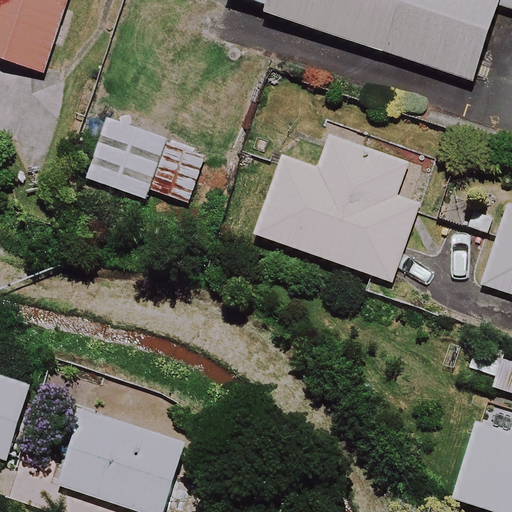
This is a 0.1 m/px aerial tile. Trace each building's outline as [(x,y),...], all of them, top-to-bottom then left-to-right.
[(0,0),(0,59),(43,74),(67,0),(0,0)] [(241,0),(270,9),(267,19),(478,86),(505,0),(241,0)] [(163,142),(109,121),(86,180),(140,200),(145,188),(188,205),(206,158),(163,142)] [(406,163),(330,137),(318,171),(282,159),(255,238),(392,285),(418,206),(395,198),(406,163)] [(511,210),(508,210),(483,287),(511,296),(511,210)] [(252,328),(167,290),(140,350),(226,388),(252,328)] [(511,351),(477,342),(469,370),(496,378),(492,391),(511,396),(511,351)] [(0,377),(0,460),(8,463),(32,388),(0,377)] [(164,511),(187,447),(84,412),(59,487),(132,511),(164,511)] [(511,511),(511,438),(477,428),(455,503),(486,511),(511,511)]
